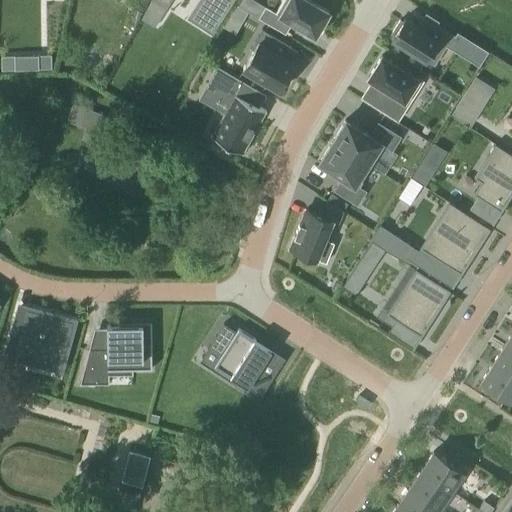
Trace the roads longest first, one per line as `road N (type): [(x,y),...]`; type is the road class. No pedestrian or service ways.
road 1 (residential): [(374,0),(283,157),(240,293)]
road 2 (residential): [(240,293),(55,288),(0,267)]
road 3 (residential): [(240,293),(411,409)]
road 4 (residential): [(511,253),(411,409)]
road 5 (residential): [(411,409),(347,511)]
